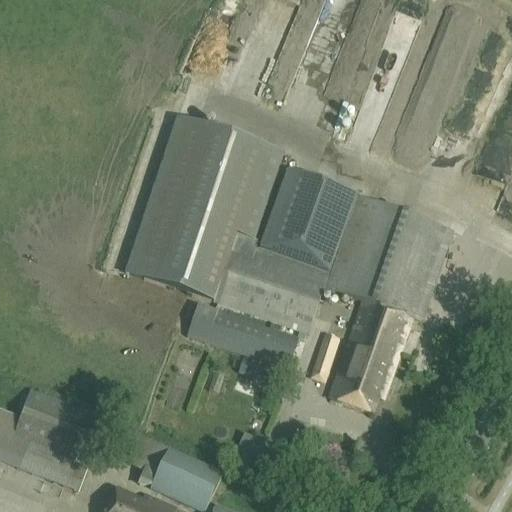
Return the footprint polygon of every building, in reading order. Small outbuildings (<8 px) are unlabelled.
[(388,56),(410,63),(430,9),(409,2),(388,56)] [(345,76),(361,42),(328,27),(312,61),(345,76)] [(301,86),(302,110),(327,108),(325,84),(301,86)] [(440,132),(447,117),(427,107),(420,122),(440,132)] [(283,156),(177,121),(125,275),(217,306),(217,305),(237,248),(249,252),(283,156)] [(415,131),(406,154),(424,162),(434,138),(415,131)] [(237,248),(217,305),(307,337),(323,290),(361,303),(360,308),(361,308),(329,400),(373,415),(380,395),(385,397),(412,321),(422,324),(454,232),(314,183),(285,265),(249,252),(237,248)] [(285,372),(297,339),(198,306),(187,339),(285,372)] [(324,384),(338,342),(325,337),(312,379),(324,384)] [(242,361),(237,375),(268,385),(273,371),(242,361)] [(31,392),(20,420),(0,412),(0,465),(77,495),(86,470),(74,466),(92,415),(31,392)] [(139,483),(151,488),(150,492),(194,511),(206,511),(223,475),(170,451),(130,432),(117,462),(143,474),(139,483)] [(258,472),(277,481),(284,484),(294,463),(310,472),(318,455),(297,442),(290,454),(271,445),(258,472)] [(231,511),(215,505),(212,511),(176,511),(143,499),(142,502),(116,492),(107,511),(231,511)]
